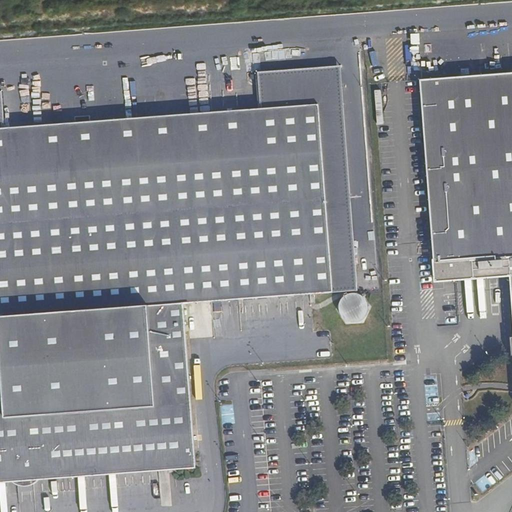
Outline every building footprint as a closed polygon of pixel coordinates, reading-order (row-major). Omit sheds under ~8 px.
[(260,75),(263,113),(319,109),(331,295),(360,293),(343,69),(260,75)] [(511,76),(463,80),(421,84),(421,85),(423,108),(436,283),(511,278),(511,288),(511,76)] [(319,109),(263,113),(93,126),(78,127),(7,132),(0,132),(0,485),(195,471),(190,398),(188,376),(183,306),(331,295),(319,109)] [(78,127),(93,126),(92,119),(77,120),(78,127)] [(342,316),(344,319),(348,323),(350,324),(353,325),(357,325),(359,325),(361,324),(362,324),(364,323),(366,321),(368,319),(369,317),(370,315),(370,313),(370,310),(370,308),(369,305),(368,302),(366,300),(364,298),(361,297),(359,296),(356,296),(354,296),(351,297),(348,298),(347,299),(345,301),(343,303),(342,306),(341,309),(341,314),(342,316)]
